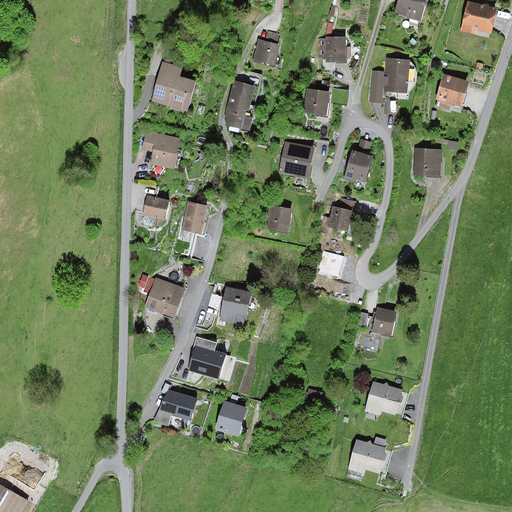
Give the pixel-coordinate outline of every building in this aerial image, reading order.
[(430,0),(402,0),(400,11),(426,18),(430,0)] [(497,9),(468,2),(461,31),(490,38),(497,9)] [(328,23),(325,35),(330,36),(333,24),(328,23)] [(268,31),(265,42),(277,45),(280,34),(268,31)] [(326,39),(319,39),(319,58),(326,58),(326,62),(335,62),(345,62),(345,57),(350,57),(350,48),(345,48),(345,38),(326,38),(326,39)] [(265,42),(258,40),(253,61),(274,66),(279,45),(277,45),(265,42)] [(410,61),(387,58),(385,77),(384,85),(384,91),(407,93),(410,61)] [(182,68),(162,62),(151,102),(187,112),(196,82),(179,77),(182,68)] [(335,70),(335,62),(326,62),(323,62),(323,70),(335,70)] [(384,72),(372,71),(369,102),(381,103),(383,85),(384,85),(385,77),(383,76),(384,72)] [(468,82),(445,75),(436,107),(450,111),(452,104),(461,107),(468,82)] [(255,86),(234,81),(225,118),(227,119),(226,126),(250,132),(253,118),(245,116),(246,111),(249,112),(255,86)] [(330,93),(307,89),(303,113),(326,116),(330,93)] [(349,91),(333,89),(331,104),(347,106),(349,91)] [(153,152),(157,134),(158,131),(147,129),(142,150),(153,152)] [(181,139),(157,134),(153,152),(151,165),(175,170),(181,139)] [(449,145),(448,149),(458,150),(459,142),(434,138),(433,143),(449,145)] [(361,140),(357,152),(368,155),(372,143),(361,140)] [(307,179),(314,148),(286,142),(279,173),(307,179)] [(442,150),(416,149),(414,175),(440,177),(442,150)] [(357,152),(352,150),(343,180),(354,183),(355,179),(365,182),(372,157),(368,155),(357,152)] [(157,188),(143,186),(138,212),(143,213),(142,216),(166,221),(170,201),(155,199),(157,188)] [(342,199),(339,209),(352,212),(355,212),(357,202),(342,199)] [(210,206),(187,202),(182,230),(204,234),(210,206)] [(292,209),(270,205),(266,228),(288,232),(292,209)] [(339,209),(333,207),(328,227),(347,232),(352,212),(339,209)] [(323,216),(319,232),(326,234),(330,218),(323,216)] [(323,251),(318,270),(337,276),(343,257),(323,251)] [(142,275),(138,286),(143,288),(148,277),(142,275)] [(185,289),(156,278),(144,308),(174,319),(185,289)] [(251,292),(226,287),(219,321),(233,323),(234,316),(246,319),(251,292)] [(212,294),(206,313),(216,316),(221,297),(212,294)] [(396,312),(378,307),(372,332),(368,331),(363,351),(377,354),(381,334),(390,336),(396,312)] [(360,312),(357,325),(365,327),(368,314),(360,312)] [(195,345),(214,351),(217,343),(196,337),(194,345),(195,345)] [(214,351),(195,345),(188,371),(218,380),(226,354),(214,351)] [(383,384),(373,381),(365,411),(380,416),(381,411),(402,417),(408,394),(402,392),(402,390),(389,386),(387,383),(383,384)] [(329,393),(313,388),(308,403),(324,408),(329,393)] [(197,398),(168,391),(159,410),(171,414),(191,421),(197,398)] [(232,394),(230,401),(237,404),(239,397),(232,394)] [(247,408),(224,401),(215,430),(238,437),(247,408)] [(171,414),(159,410),(154,421),(168,426),(171,414)] [(366,442),(356,440),(348,469),(364,473),(365,469),(385,475),(391,452),(385,450),(386,448),(384,448),(386,440),(376,437),(374,445),(372,444),(370,441),(366,442)] [(0,485),(0,511),(20,511),(27,502),(0,485)]
